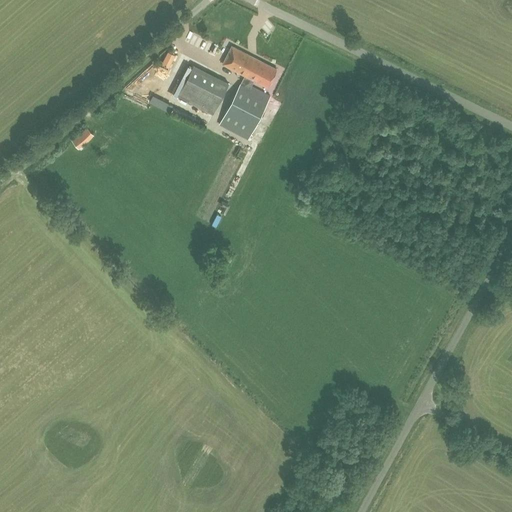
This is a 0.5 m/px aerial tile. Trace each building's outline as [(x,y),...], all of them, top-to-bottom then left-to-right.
[(277,69),(232,46),(223,63),(244,75),(254,80),(267,87),(277,69)] [(163,63),(172,66),(176,52),(168,49),(163,63)] [(228,82),(193,64),(177,95),(213,114),(228,82)] [(244,75),(219,124),(248,139),(270,95),(251,85),(254,80),(244,75)] [(78,148),(94,135),(87,127),(71,139),(78,148)] [(226,264),(231,259),(223,250),(218,255),(226,264)] [(507,292),(511,286),(503,282),(500,287),(507,292)]
